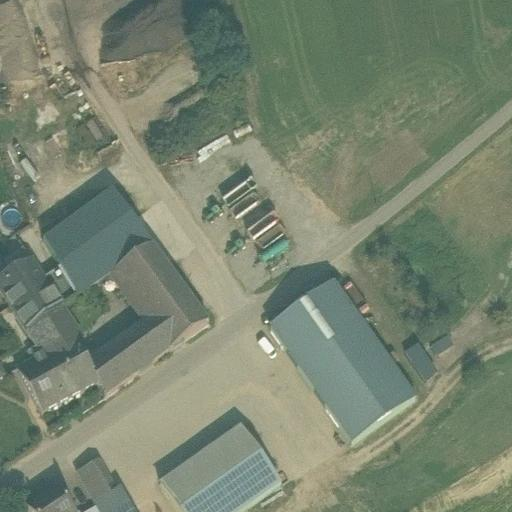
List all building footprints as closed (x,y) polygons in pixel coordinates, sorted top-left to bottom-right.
[(42,245),(58,272),(77,302),(113,277),(151,250),(111,195),(42,245)] [(256,210),(232,228),(264,270),(288,252),(256,210)] [(481,270),(497,263),(487,237),(471,243),(481,270)] [(208,327),(151,250),(113,277),(147,324),(129,337),(151,367),(208,327)] [(79,342),(61,313),(42,284),(31,265),(0,283),(0,295),(37,352),(28,357),(33,366),(74,345),(79,342)] [(61,313),(77,302),(58,272),(42,284),(61,313)] [(415,405),(333,289),(269,334),(350,450),(415,405)] [(139,376),(151,367),(129,337),(117,346),(139,376)] [(16,375),(41,420),(97,389),(87,369),(74,345),(33,366),(16,375)] [(104,402),(139,376),(117,346),(90,365),(87,369),(97,389),(104,402)] [(239,432),(159,489),(175,511),(247,511),(280,489),(239,432)] [(75,477),(93,508),(114,496),(96,465),(75,477)] [(69,511),(57,494),(30,511),(69,511)] [(123,511),(114,496),(93,508),(95,511),(123,511)]
